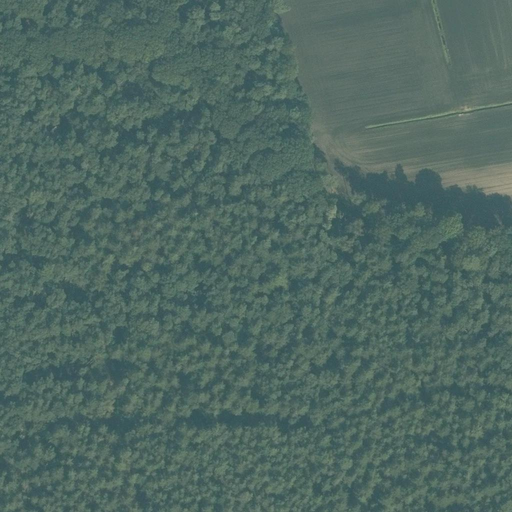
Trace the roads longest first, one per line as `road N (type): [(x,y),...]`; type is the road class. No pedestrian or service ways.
road 1 (track): [(261,149),(320,423),(118,419),(138,511)]
road 2 (track): [(22,0),(118,419)]
road 3 (track): [(511,259),(349,219),(162,61)]
road 4 (track): [(162,61),(0,55)]
